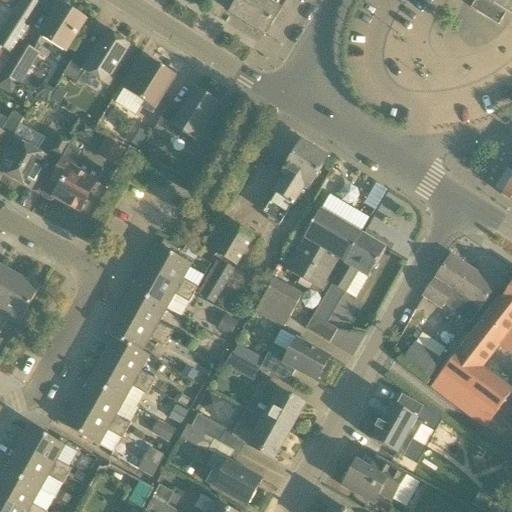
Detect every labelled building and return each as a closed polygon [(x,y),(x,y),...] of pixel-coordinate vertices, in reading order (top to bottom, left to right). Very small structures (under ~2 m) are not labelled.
[(21,41),(32,24),(43,6),(33,0),(24,0),(5,31),(21,41)] [(239,0),(232,14),(249,25),(248,26),(263,35),(265,35),(286,0),(239,0)] [(511,0),(477,0),(472,9),(499,26),(506,15),(511,18),(511,0)] [(41,37),(66,53),(86,21),(61,5),(41,37)] [(79,49),(64,76),(77,84),(78,83),(86,71),(95,77),(107,85),(108,85),(131,48),(107,33),(98,48),(93,57),(79,49)] [(21,44),(13,56),(2,75),(3,75),(18,84),(19,85),(38,54),(21,44)] [(0,73),(2,75),(13,56),(2,49),(0,51),(0,73)] [(136,63),(121,88),(144,103),(141,107),(153,115),(177,77),(151,61),(146,69),(136,63)] [(0,89),(11,96),(18,84),(3,75),(0,79),(0,89)] [(59,88),(51,101),(60,106),(68,94),(59,88)] [(182,132),(196,141),(220,105),(195,88),(180,111),(170,105),(156,126),(177,140),(182,132)] [(125,140),(139,149),(147,136),(134,127),(125,140)] [(62,159),(69,147),(70,144),(58,137),(50,152),(62,159)] [(106,140),(98,156),(117,166),(125,150),(106,140)] [(0,173),(31,191),(49,159),(17,141),(0,172),(0,173)] [(309,189),(328,159),(302,143),(284,173),(288,176),(271,204),(288,215),(305,187),(309,189)] [(69,147),(62,159),(51,179),(62,185),(54,198),(74,209),(72,214),(78,217),(98,181),(73,167),(81,153),(69,147)] [(351,213),(369,221),(384,187),(367,179),(351,213)] [(511,184),(503,198),(511,203),(511,184)] [(362,236),(347,227),(346,229),(342,226),(343,224),(321,211),(304,239),(305,240),(286,271),(321,292),(340,261),(345,264),(346,264),(362,236)] [(252,239),(230,227),(215,252),(236,265),(252,239)] [(345,264),(332,286),(346,293),(346,294),(359,272),(370,278),(378,264),(386,250),(373,242),(370,240),(364,237),(362,236),(346,264),(345,264)] [(157,246),(144,269),(193,296),(199,287),(184,279),(192,266),(157,246)] [(444,306),(453,312),(463,297),(458,294),(463,286),(473,272),(451,257),(424,297),(441,309),(444,306)] [(215,305),(235,270),(228,267),(227,268),(220,264),(217,263),(198,295),(215,305)] [(2,267),(0,270),(0,315),(21,278),(2,267)] [(132,291),(167,310),(175,295),(189,303),(192,298),(193,296),(144,269),(137,282),(132,291)] [(453,312),(470,324),(495,288),(473,272),(463,286),(458,294),(463,297),(453,312)] [(21,278),(0,315),(0,334),(8,320),(19,325),(40,289),(21,278)] [(275,280),(266,294),(293,311),(302,297),(275,280)] [(500,297),(459,351),(460,351),(482,368),(499,347),(511,356),(511,355),(511,287),(504,300),(500,297)] [(167,310),(132,291),(119,313),(169,341),(173,333),(159,325),(167,310)] [(258,307),(256,311),(258,313),(283,328),(290,315),(293,311),(266,294),(261,302),(258,307)] [(113,325),(107,336),(114,339),(148,359),(150,356),(143,352),(150,340),(165,348),(166,347),(169,341),(119,313),(113,325)] [(226,315),(219,330),(230,337),(238,321),(226,315)] [(314,316),(306,330),(330,344),(338,330),(314,316)] [(114,339),(102,361),(151,389),(156,380),(141,372),(148,359),(114,339)] [(264,362),(261,369),(289,384),(296,371),(317,382),(330,359),(297,341),(295,340),(288,352),(274,345),(264,362)] [(442,361),(424,349),(415,343),(402,362),(411,368),(429,379),(442,361)] [(460,351),(431,388),(443,397),(484,428),(485,429),(487,427),(511,393),(511,391),(494,378),(483,370),(482,369),(482,368),(460,351)] [(252,383),(260,369),(255,366),(249,363),(233,354),(225,367),(252,383)] [(253,356),(249,363),(255,366),(259,359),(253,356)] [(90,383),(124,402),(133,387),(147,395),(151,389),(102,361),(90,383)] [(182,374),(193,381),(197,374),(186,368),(182,374)] [(116,416),(124,402),(90,383),(78,404),(127,432),(131,425),(116,416)] [(254,397),(247,410),(254,414),(264,420),(289,433),(304,406),(280,393),(279,392),(278,393),(262,383),(254,397)] [(427,409),(394,390),(374,427),(380,430),(373,441),(396,453),(402,442),(407,445),(427,409)] [(178,393),(174,401),(186,408),(191,400),(178,393)] [(74,411),(65,426),(99,446),(108,431),(123,439),(127,432),(78,404),(74,411)] [(176,405),(168,419),(181,426),(189,412),(176,405)] [(247,410),(232,436),(248,445),(248,447),(274,460),(289,433),(264,420),(254,414),(247,410)] [(191,427),(215,440),(219,443),(226,432),(198,416),(191,427)] [(152,434),(169,443),(175,431),(158,422),(152,434)] [(188,426),(181,438),(208,453),(208,451),(215,440),(191,427),(188,426)] [(18,449),(68,477),(72,469),(57,461),(65,446),(31,427),(18,449)] [(63,485),(68,477),(18,449),(6,471),(41,490),(48,476),(63,485)] [(152,478),(164,457),(151,450),(139,471),(152,478)] [(262,481),(229,462),(214,454),(206,467),(213,471),(206,484),(220,491),(248,507),(262,481)] [(344,475),(341,480),(343,484),(344,485),(343,487),(361,497),(376,505),(380,496),(392,503),(408,473),(385,460),(377,475),(368,470),(356,463),(350,475),(348,474),(344,475)] [(45,511),(33,505),(41,490),(6,471),(0,481),(0,496),(27,511),(45,511)] [(77,471),(73,479),(82,484),(86,476),(77,471)] [(488,477),(472,505),(483,511),(485,511),(501,484),(488,477)] [(151,499),(145,510),(144,511),(145,511),(173,511),(180,498),(160,486),(152,500),(151,499)] [(72,498),(61,491),(57,498),(68,505),(72,498)] [(231,511),(216,503),(216,504),(201,495),(194,508),(200,511),(231,511)] [(27,511),(0,496),(0,511),(27,511)] [(129,500),(121,511),(145,511),(144,511),(145,510),(143,508),(129,500)]
